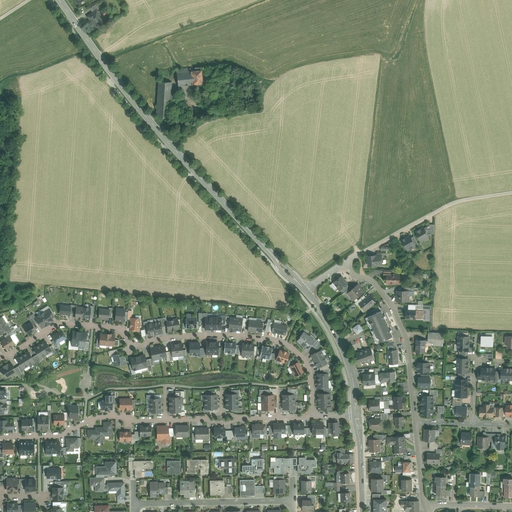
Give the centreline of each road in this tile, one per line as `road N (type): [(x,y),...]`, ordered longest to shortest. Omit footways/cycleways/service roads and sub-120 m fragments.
road 1 (tertiary): [(58,0),(158,131),(306,291)]
road 2 (residential): [(5,356),(61,323),(114,328),(131,347),(191,336),(274,340),(306,363),(312,416)]
road 3 (residential): [(342,266),(449,204),(511,193)]
road 4 (residential): [(415,422),(400,322),(375,284),(342,266)]
road 5 (residential): [(165,418),(99,416),(57,434),(0,435)]
road 6 (residential): [(294,500),(133,504)]
road 7 (tertiary): [(306,291),(340,342),(357,417)]
